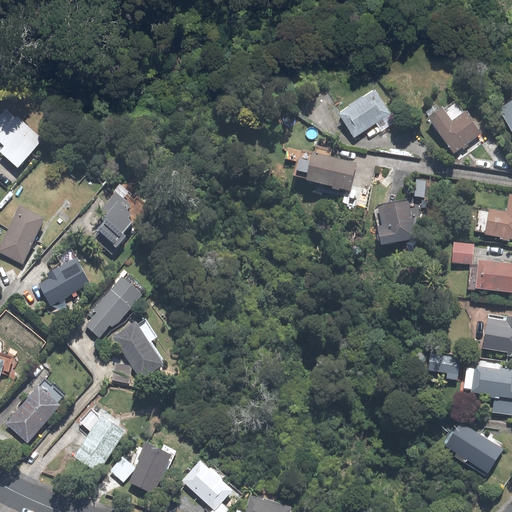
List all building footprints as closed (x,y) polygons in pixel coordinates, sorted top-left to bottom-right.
[(373,94),(336,117),(353,142),(389,119),(373,94)] [(511,101),(495,112),(511,138),(511,101)] [(440,112),(426,122),(453,157),(483,135),(466,113),(450,125),(440,112)] [(15,125),(5,116),(0,121),(0,147),(3,150),(0,154),(0,157),(17,172),(41,144),(16,123),(15,125)] [(301,155),(286,151),(283,161),(298,165),(301,155)] [(307,158),(303,187),(351,194),(352,189),(362,191),(364,175),(354,173),(355,165),(307,158)] [(15,198),(10,192),(0,202),(0,210),(1,212),(15,198)] [(106,219),(100,225),(103,227),(95,236),(115,253),(127,239),(124,236),(131,228),(126,224),(130,220),(125,216),(130,210),(115,197),(100,214),(106,219)] [(483,241),(511,245),(511,198),(507,198),(505,214),(488,212),(483,241)] [(416,242),(408,204),(376,210),(380,230),(375,231),(379,249),(416,242)] [(18,211),(0,249),(0,256),(23,267),(43,224),(18,211)] [(452,245),(451,266),(472,268),(474,247),(452,245)] [(48,283),(38,288),(49,309),(58,304),(59,306),(65,303),(64,302),(88,288),(75,263),(46,279),(48,283)] [(474,293),(511,296),(511,266),(477,263),(474,293)] [(121,282),(93,313),(96,316),(85,328),(99,340),(110,328),(111,330),(118,325),(141,300),(121,282)] [(511,319),(486,316),(480,353),(511,357),(511,319)] [(129,385),(131,370),(140,383),(162,368),(134,327),(112,342),(130,368),(114,366),(112,382),(129,385)] [(460,360),(428,356),(426,374),(445,376),(445,382),(458,384),(460,360)] [(511,418),(511,372),(466,367),(463,397),(493,400),(491,416),(511,418)] [(38,391),(6,426),(27,446),(59,410),(38,391)] [(451,412),(438,411),(437,423),(450,423),(451,412)] [(100,421),(73,460),(98,476),(124,437),(100,421)] [(457,426),(442,453),(487,478),(503,451),(457,426)] [(138,464),(128,486),(152,497),(160,482),(161,483),(164,477),(162,477),(170,460),(144,448),(136,463),(138,464)] [(135,470),(122,458),(109,473),(122,485),(135,470)] [(182,484),(211,511),(227,511),(221,506),(231,495),(199,465),(182,484)] [(287,511),(263,504),(262,505),(249,501),(245,511),(287,511)]
